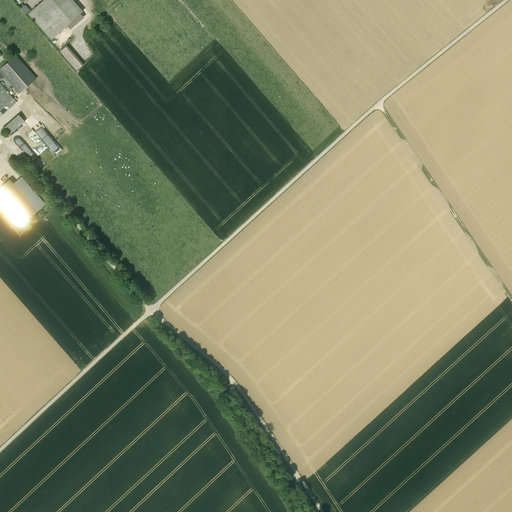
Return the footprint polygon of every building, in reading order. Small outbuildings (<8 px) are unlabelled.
[(43,0),(28,14),(51,40),(67,25),(70,28),(83,17),(81,14),(83,11),(73,0),(43,0)] [(22,9),(26,14),(31,9),(27,4),(22,9)] [(83,64),(67,45),(61,51),(77,70),(83,64)] [(0,69),(0,70),(19,93),(36,79),(16,56),(0,69)] [(0,116),(17,102),(0,82),(0,116)] [(12,134),(27,120),(21,114),(6,127),(12,134)] [(17,134),(13,139),(23,147),(27,142),(17,134)] [(36,161),(41,156),(38,153),(32,158),(36,161)] [(13,184),(9,179),(0,187),(0,201),(21,225),(46,204),(22,177),(13,184)]
